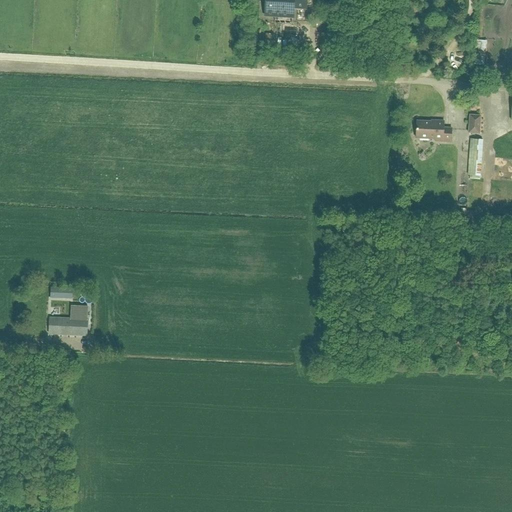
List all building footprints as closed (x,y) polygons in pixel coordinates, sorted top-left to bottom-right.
[(306,9),(306,0),(265,0),(265,17),(293,18),(294,9),(306,9)] [(506,0),(493,0),(494,8),(507,7),(506,0)] [(467,133),(478,134),(479,116),(469,115),(467,133)] [(449,143),(450,129),(442,128),(443,121),(434,121),(434,122),(416,121),(414,138),(434,139),(433,142),(449,143)] [(470,139),(467,175),(480,176),(482,140),(470,139)] [(71,307),(71,319),(50,318),(50,334),(63,335),(63,332),(67,332),(67,335),(86,335),(87,307),(71,307)]
